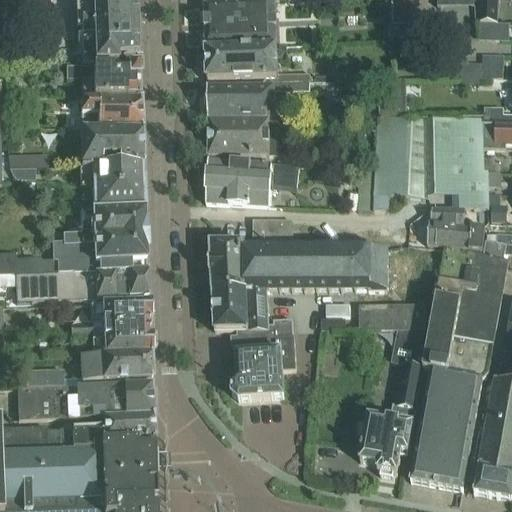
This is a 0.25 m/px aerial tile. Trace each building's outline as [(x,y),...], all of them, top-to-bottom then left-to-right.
[(498,0),(479,0),(479,26),(498,27),(498,0)] [(82,66),(136,68),(135,59),(137,59),(135,19),(121,19),(120,3),(78,2),(78,3),(74,3),(74,4),(75,4),(75,3),(78,3),(80,32),(81,32),(82,66)] [(204,7),(205,52),(278,50),(276,4),(204,7)] [(472,41),(471,59),(493,60),(494,42),(472,41)] [(206,54),(207,85),(269,83),(269,87),(272,87),(307,86),(306,74),(287,75),(287,79),(279,79),(278,51),(206,54)] [(28,67),(28,75),(56,75),(56,67),(28,67)] [(81,100),(137,101),(136,82),(138,82),(138,71),(66,71),(67,84),(81,84),(81,100)] [(207,92),(208,122),(274,123),(274,96),(309,96),(308,87),(307,87),(307,86),(272,87),(272,91),(207,92)] [(139,104),(80,103),(79,133),(140,134),(139,104)] [(223,160),(223,162),(287,162),(287,124),(208,124),(209,160),(223,160)] [(424,124),(377,124),(374,216),(389,216),(389,201),(427,204),(424,124)] [(483,127),(483,125),(424,124),(427,204),(427,215),(489,214),(488,192),(488,177),(484,177),(484,155),(483,127)] [(511,128),(483,127),(484,155),(505,155),(505,147),(511,147),(511,128)] [(142,169),(140,134),(79,133),(74,133),(74,144),(79,143),(80,151),(68,149),(68,159),(56,159),(57,163),(45,164),(45,172),(80,171),(80,172),(89,171),(90,170),(142,169)] [(206,208),(268,213),(271,169),(208,163),(206,208)] [(89,171),(80,172),(81,185),(91,185),(91,193),(143,192),(142,169),(90,170),(89,171)] [(15,185),(31,185),(31,174),(11,173),(11,177),(15,185)] [(497,177),(488,177),(488,192),(498,191),(497,177)] [(143,215),(143,192),(91,193),(91,205),(80,206),(81,217),(143,215)] [(145,265),(143,215),(81,217),(79,216),(79,237),(62,238),(63,246),(51,246),(52,263),(41,263),(40,262),(15,263),(15,257),(0,258),(0,279),(14,279),(73,276),(73,277),(145,275),(145,266),(145,265)] [(257,248),(210,248),(211,266),(209,266),(209,277),(211,277),(213,320),(214,320),(215,335),(242,335),(242,358),(236,359),(237,384),(232,390),(232,400),(239,406),(270,404),(270,405),(285,404),(283,375),(295,374),(293,340),(278,341),(276,294),(387,295),(386,253),(371,253),(371,248),(296,248),(296,225),(257,225),(257,248)] [(427,249),(482,254),(484,232),(429,227),(427,249)] [(422,375),(431,376),(448,380),(448,376),(466,380),(476,331),(495,334),(501,301),(508,265),(445,251),(439,284),(429,335),(422,375)] [(73,276),(14,279),(15,307),(80,304),(80,305),(147,302),(146,275),(145,275),(73,277),(73,276)] [(148,331),(147,306),(90,309),(90,325),(102,325),(102,333),(148,331)] [(384,310),(358,309),(358,336),(398,335),(424,335),(424,310),(384,310)] [(92,329),(81,330),(81,339),(92,338),(92,329)] [(71,339),(81,339),(81,330),(70,330),(71,339)] [(431,376),(418,444),(470,453),(483,383),(487,378),(495,334),(476,331),(466,380),(448,376),(448,380),(431,376)] [(92,360),(149,358),(148,333),(102,335),(102,344),(91,344),(92,360)] [(380,480),(392,482),(393,478),(396,478),(400,460),(407,462),(412,429),(400,427),(396,426),(397,422),(401,422),(403,413),(415,415),(422,375),(429,335),(424,335),(398,335),(393,363),(402,365),(401,368),(400,367),(395,393),(399,394),(396,410),(393,410),(390,425),(386,424),(386,425),(368,422),(360,466),(378,469),(377,475),(381,475),(380,480)] [(511,355),(504,354),(499,383),(511,386),(511,355)] [(150,384),(149,358),(92,360),(92,361),(81,361),(82,386),(150,384)] [(62,374),(24,375),(25,392),(63,391),(62,374)] [(495,383),(474,498),(511,504),(511,386),(499,383),(495,383)] [(102,422),(152,420),(150,388),(63,391),(25,392),(16,392),(16,393),(0,393),(0,406),(17,406),(18,425),(102,422)] [(152,420),(102,422),(102,445),(153,443),(152,420)] [(102,446),(99,446),(98,433),(46,435),(45,431),(0,432),(0,511),(155,511),(153,444),(102,445),(102,446)] [(470,453),(418,444),(411,486),(463,496),(470,453)]
